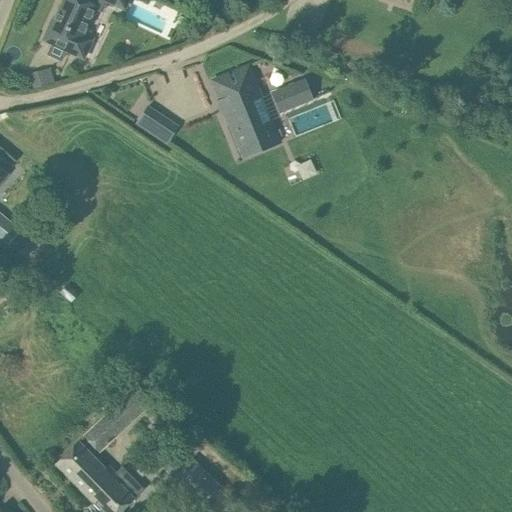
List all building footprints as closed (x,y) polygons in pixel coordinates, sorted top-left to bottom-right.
[(43,40),(83,58),(91,39),(82,35),(97,0),(104,0),(123,9),(127,0),(85,0),(85,2),(80,0),(63,0),(53,21),(52,21),(43,40)] [(327,51),(323,60),(334,64),(338,55),(327,51)] [(249,66),(212,81),(219,100),(217,101),(222,115),(229,112),(233,124),(231,125),(240,148),(275,134),(257,88),(258,87),(249,66)] [(304,80),(276,92),(284,110),(312,99),(304,80)] [(148,106),(136,124),(146,130),(158,113),(148,106)] [(0,237),(8,244),(10,242),(20,230),(0,213),(0,237)] [(70,287),(63,295),(71,301),(77,294),(70,287)] [(83,436),(98,452),(153,401),(138,385),(83,436)] [(88,498),(112,476),(78,441),(55,464),(88,498)] [(221,484),(192,458),(174,477),(203,504),(221,484)] [(121,486),(112,476),(88,498),(101,511),(120,511),(134,499),(132,496),(137,491),(127,480),(121,486)]
